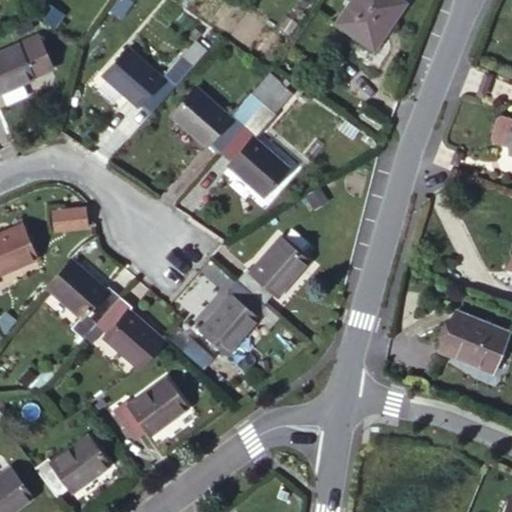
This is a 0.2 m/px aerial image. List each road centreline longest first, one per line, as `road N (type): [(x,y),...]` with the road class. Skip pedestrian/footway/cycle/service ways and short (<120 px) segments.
road 1 (tertiary): [(348,390),(405,171),(469,0)]
road 2 (residential): [(160,511),(253,443),(295,425),(341,420)]
road 3 (residential): [(0,178),(32,165),(74,166),(167,238)]
road 4 (residential): [(348,390),(511,442)]
